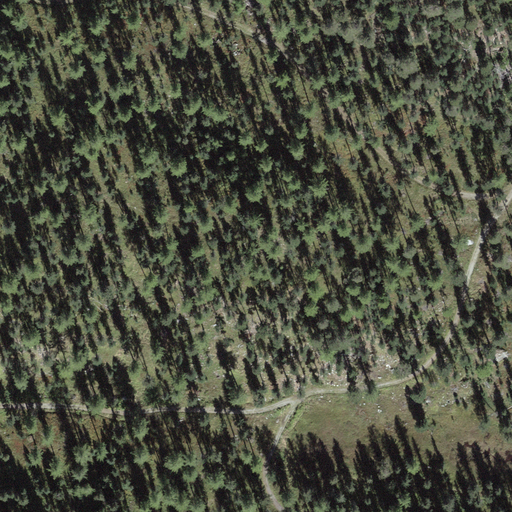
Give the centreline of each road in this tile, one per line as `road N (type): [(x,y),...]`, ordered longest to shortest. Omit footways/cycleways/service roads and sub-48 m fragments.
road 1 (track): [(511,191),(483,234),(446,342),(405,379),(261,410),(0,404)]
road 2 (track): [(511,192),(452,193),(404,171),(276,49),(169,0)]
road 3 (track): [(299,398),(264,465),(283,511)]
